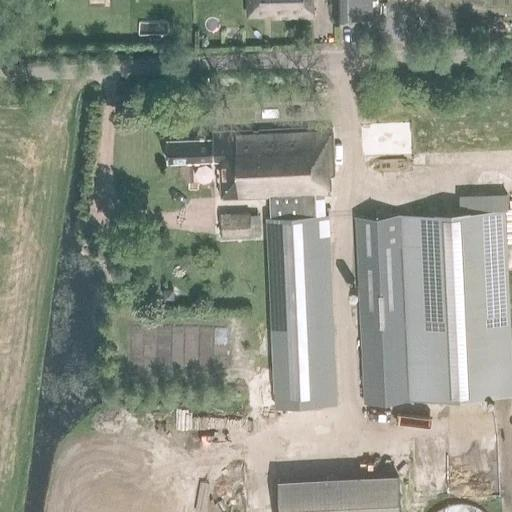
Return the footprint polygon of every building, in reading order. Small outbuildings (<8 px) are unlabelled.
[(313,15),(312,0),(247,0),(248,13),(270,12),(270,17),(313,15)] [(334,0),(335,18),(373,17),(372,0),(334,0)] [(335,172),(333,124),(213,129),(213,135),(167,137),(168,159),(221,157),(222,197),(272,195),(272,214),(268,215),(276,403),(336,401),(328,213),(324,213),(324,194),(332,194),(331,173),(335,172)] [(511,386),(504,207),(356,214),(364,400),(511,393),(511,386)] [(249,211),(221,213),(222,236),(250,235),(249,211)] [(280,470),(281,511),(402,511),(401,466),(280,470)]
